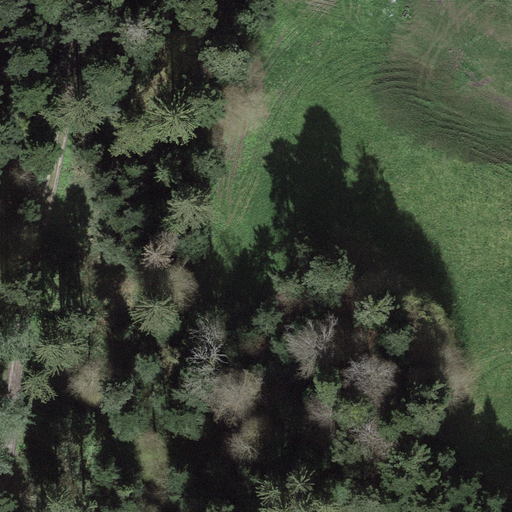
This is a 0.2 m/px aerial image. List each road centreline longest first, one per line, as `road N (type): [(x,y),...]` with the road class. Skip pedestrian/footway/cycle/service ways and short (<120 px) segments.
road 1 (track): [(1,511),(23,323),(82,0)]
road 2 (track): [(511,353),(476,368),(372,472),(345,511)]
